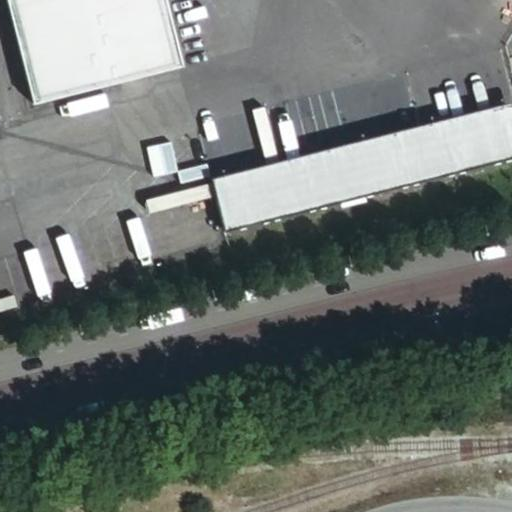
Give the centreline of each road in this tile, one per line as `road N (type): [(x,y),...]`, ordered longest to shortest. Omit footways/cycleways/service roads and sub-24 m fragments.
road 1 (primary): [(0,440),(424,331),(511,316)]
road 2 (primary): [(511,244),(0,366)]
